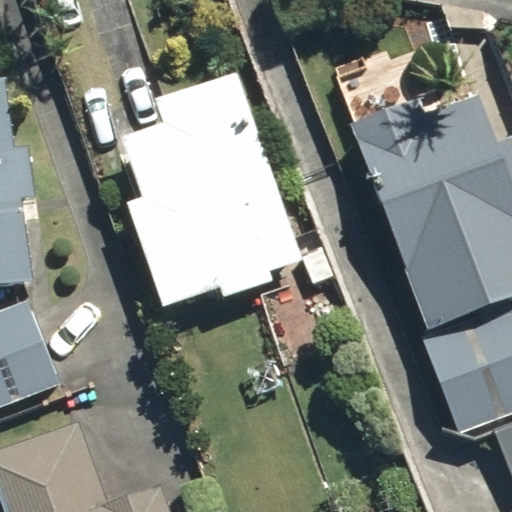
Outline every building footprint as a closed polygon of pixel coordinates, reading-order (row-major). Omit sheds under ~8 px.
[(0,81),(0,297),(19,295),(34,293),(21,211),(36,209),(28,152),(11,155),(0,81)] [(231,85),(151,114),(158,136),(114,152),(134,211),(119,216),(155,318),(212,298),(217,312),(268,294),(263,280),(296,268),(231,85)] [(428,339),(433,353),(426,356),(457,439),(464,436),(511,417),(511,134),(511,133),(495,139),(476,89),(350,136),(428,339)] [(0,416),(61,390),(26,307),(0,317),(0,416)] [(168,511),(158,483),(119,498),(91,425),(0,459),(0,511),(168,511)] [(511,430),(489,441),(511,493),(511,430)]
